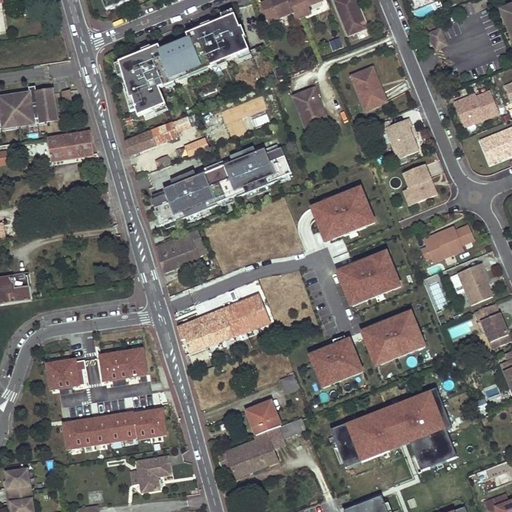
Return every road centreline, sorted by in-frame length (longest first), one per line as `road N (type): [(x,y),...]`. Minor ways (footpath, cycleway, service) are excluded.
road 1 (residential): [(160,314),(83,45)]
road 2 (residential): [(0,412),(38,335),(160,314)]
road 3 (residential): [(218,511),(160,314)]
road 4 (residential): [(467,187),(385,0)]
road 5 (residential): [(83,45),(198,0)]
